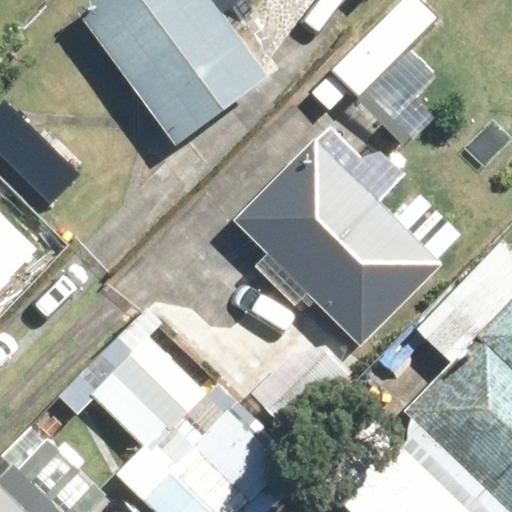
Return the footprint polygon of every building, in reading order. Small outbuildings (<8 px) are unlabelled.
[(210,0),(98,0),(81,13),(174,142),(266,75),(210,0)] [(361,46),(304,99),(353,151),(410,98),(361,46)] [(323,137),(238,220),(365,348),(449,265),(323,137)] [(0,264),(0,303),(20,283),(0,264)] [(511,511),(511,291),(401,412),(510,511),(511,511)] [(144,340),(94,394),(145,441),(195,387),(144,340)] [(209,511),(247,511),(293,461),(207,384),(144,455),(209,511)] [(35,511),(4,480),(0,483),(0,511),(35,511)]
